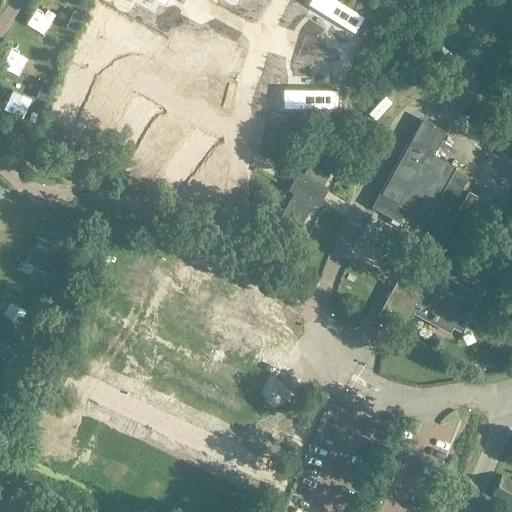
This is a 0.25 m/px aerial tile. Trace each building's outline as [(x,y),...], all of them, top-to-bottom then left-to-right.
[(133,0),(121,0),(116,13),(137,22),(144,5),(133,0)] [(54,14),(36,5),(27,23),(45,32),(54,14)] [(172,39),(181,19),(162,11),(153,30),(172,39)] [(306,45),(320,51),(324,43),(338,49),(345,33),(317,20),(306,45)] [(93,46),(111,59),(124,40),(105,27),(93,46)] [(20,57),(12,71),(65,88),(70,76),(20,57)] [(186,98),(194,80),(176,73),(169,91),(186,98)] [(87,83),(81,94),(132,118),(133,104),(87,83)] [(211,92),(206,113),(226,117),(231,96),(211,92)] [(0,103),(0,122),(45,137),(53,124),(0,103)] [(183,118),(177,128),(225,147),(230,134),(183,118)] [(410,145),(406,143),(370,210),(431,239),(467,176),(452,168),(452,166),(431,156),(442,137),(422,125),(410,145)] [(170,150),(163,167),(181,175),(188,158),(170,150)] [(292,193),(278,220),(282,223),(279,228),(287,232),(290,227),(297,231),(312,204),(318,207),(328,187),(323,184),(334,165),(329,162),(332,157),(321,151),(319,156),(314,154),(303,173),(298,170),(287,190),(292,193)] [(214,186),(164,187),(165,203),(215,205),(214,186)] [(50,228),(45,237),(38,233),(21,269),(45,280),(66,236),(50,228)] [(395,283),(381,309),(394,316),(391,322),(403,329),(414,308),(458,331),(478,294),(417,262),(409,278),(411,279),(406,289),(395,283)] [(9,301),(26,307),(32,290),(15,284),(9,301)] [(257,330),(270,338),(278,327),(265,318),(257,330)] [(99,349),(91,366),(108,375),(116,357),(99,349)] [(206,404),(199,425),(219,431),(226,410),(206,404)] [(511,511),(511,481),(501,476),(491,496),(511,506),(511,508),(510,511),(511,511)]
